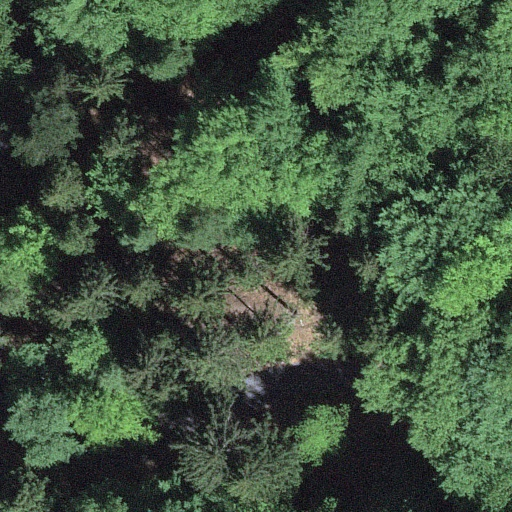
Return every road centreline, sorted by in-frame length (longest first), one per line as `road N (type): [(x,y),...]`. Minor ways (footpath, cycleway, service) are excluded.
road 1 (track): [(496,511),(486,464),(428,393),(317,370),(181,427),(92,453),(26,423),(0,365)]
road 2 (track): [(0,143),(15,85),(67,0)]
